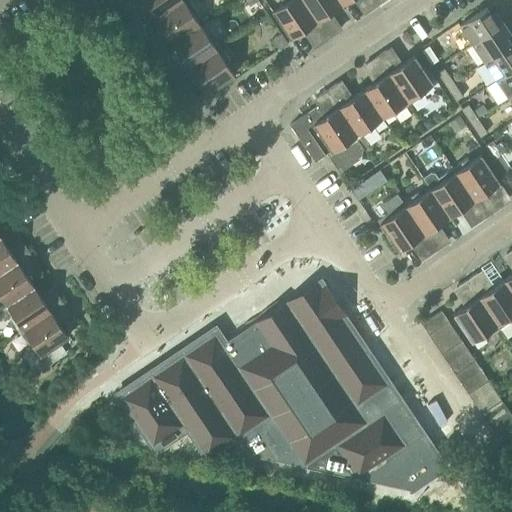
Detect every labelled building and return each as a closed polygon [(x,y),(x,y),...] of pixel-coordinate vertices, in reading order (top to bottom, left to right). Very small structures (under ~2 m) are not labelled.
[(151,20),(180,0),(143,0),(148,7),(144,10),(151,20)] [(172,43),(200,24),(193,14),(197,11),(189,0),(180,0),(151,20),(159,31),(163,28),(172,43)] [(317,46),(327,39),(301,0),(280,0),(283,3),(272,11),(290,38),(305,28),(317,46)] [(340,5),(337,0),(301,0),(327,39),(339,31),(327,14),(340,5)] [(337,0),(340,5),(347,0),(358,0),(367,12),(377,5),(373,0),(337,0)] [(471,43),(503,22),(496,13),(492,16),(486,7),(459,25),(471,43)] [(484,62),(511,44),(506,36),(510,33),(503,22),(471,43),(484,62)] [(185,70),(220,46),(210,31),(206,34),(200,24),(172,43),(182,57),(178,59),(185,70)] [(288,43),(281,33),(272,39),(279,49),(288,43)] [(496,80),(511,68),(511,45),(511,44),(484,62),(496,80)] [(220,46),(185,70),(192,81),(196,78),(207,93),(234,75),(226,64),(230,61),(220,46)] [(429,46),(423,50),(422,50),(432,64),(438,60),(429,46)] [(376,56),(410,104),(424,94),(422,90),(433,83),(414,56),(399,66),(387,48),(376,56)] [(410,104),(376,56),(366,63),(377,80),(364,90),(382,117),(392,110),(395,114),(410,104)] [(508,97),(511,93),(511,68),(496,80),(508,97)] [(446,87),(452,83),(443,69),(437,73),(446,87)] [(382,117),(364,90),(349,99),(338,82),(327,89),(359,138),(374,128),(372,124),(382,117)] [(452,83),(446,87),(456,101),(462,97),(452,83)] [(359,138),(327,89),(316,96),(328,114),(312,124),(331,151),(327,154),(334,165),(339,161),(344,168),(359,158),(360,144),(357,140),(359,138)] [(470,122),(476,118),(467,105),(461,109),(470,122)] [(466,123),(460,114),(449,122),(455,130),(466,123)] [(426,118),(422,120),(427,128),(435,123),(432,119),(426,118)] [(476,118),(470,122),(480,137),(486,133),(476,118)] [(425,129),(420,122),(416,125),(415,130),(418,134),(425,129)] [(495,158),(501,154),(492,140),(485,145),(495,158)] [(501,154),(495,158),(504,172),(511,168),(501,154)] [(467,158),(452,168),(455,172),(485,217),(496,210),(484,192),(499,182),(481,155),(470,162),(467,158)] [(430,173),(423,178),(430,189),(448,216),(463,207),(474,224),(485,217),(455,172),(452,168),(437,178),(434,174),(430,173)] [(361,180),(351,186),(358,197),(368,191),(361,180)] [(448,216),(430,189),(419,196),(416,191),(402,201),(405,205),(435,250),(446,243),(434,226),(448,216)] [(435,250),(405,205),(402,201),(397,193),(382,203),(390,215),(379,223),(398,250),(413,240),(424,258),(425,257),(435,250)] [(0,272),(29,252),(22,241),(10,250),(0,236),(0,235),(0,272)] [(511,261),(511,274),(503,280),(511,292),(511,249),(506,253),(511,261)] [(29,252),(0,272),(0,294),(7,304),(34,286),(24,272),(37,263),(29,252)] [(478,272),(466,280),(499,329),(511,319),(511,292),(503,280),(490,289),(478,272)] [(499,329),(466,280),(456,286),(468,304),(453,314),(471,341),(482,334),(485,338),(499,329)] [(423,434),(390,384),(321,283),(288,306),(299,322),(237,364),(215,331),(208,335),(117,396),(152,447),(184,426),(206,459),(254,427),(276,460),(357,478),(423,434)] [(34,286),(7,304),(13,314),(9,317),(19,332),(63,302),(56,291),(43,300),(34,286)] [(58,322),(70,313),(63,302),(19,332),(22,336),(29,346),(26,348),(24,356),(32,368),(41,370),(66,352),(59,342),(68,337),(58,322)] [(428,333),(447,319),(441,310),(421,323),(428,333)] [(435,343),(455,330),(447,319),(428,333),(435,343)] [(441,353),(461,340),(455,330),(435,343),(441,353)] [(448,363),(468,350),(461,340),(441,353),(448,363)] [(455,373),(474,360),(468,350),(448,363),(455,373)] [(474,360),(455,373),(461,383),(481,369),(474,360)] [(481,369),(461,383),(468,393),(487,379),(481,369)] [(487,379),(468,393),(474,402),(494,389),(487,379)] [(481,412),(501,399),(494,389),(474,402),(481,412)] [(487,422),(507,409),(501,399),(481,412),(487,422)] [(511,415),(507,409),(487,422),(495,433),(511,421),(511,415)] [(105,414),(98,418),(96,419),(101,427),(110,422),(105,414)]
